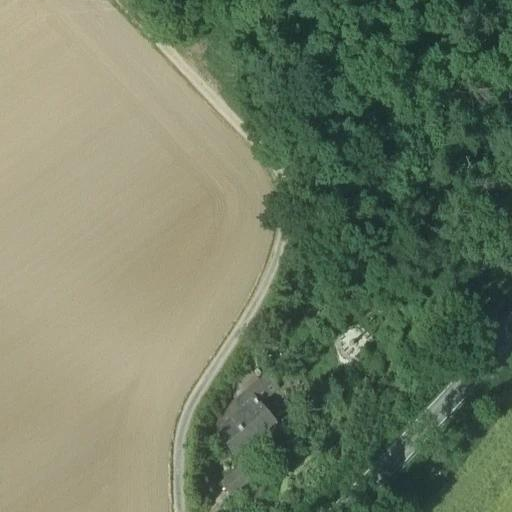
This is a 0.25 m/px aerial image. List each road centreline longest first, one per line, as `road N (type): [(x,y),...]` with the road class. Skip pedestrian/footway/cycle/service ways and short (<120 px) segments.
road 1 (track): [(179,511),(179,434),(278,263),(290,184),(115,0)]
road 2 (secondary): [(511,329),(334,511)]
